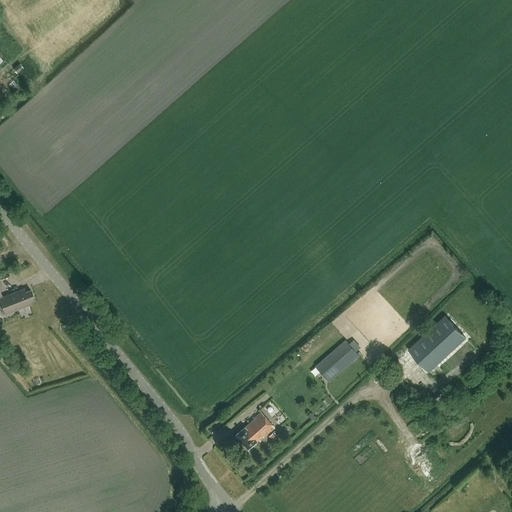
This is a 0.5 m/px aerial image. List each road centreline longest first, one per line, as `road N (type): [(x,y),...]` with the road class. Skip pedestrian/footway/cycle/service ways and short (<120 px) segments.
road 1 (tertiary): [(226,504),(173,421),(0,210)]
road 2 (track): [(232,510),(365,387),(383,395),(417,377)]
